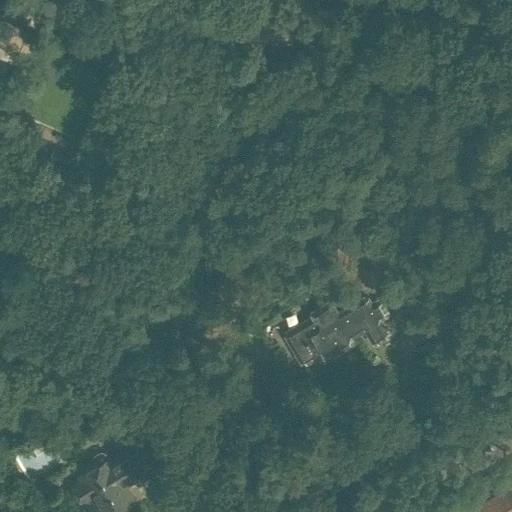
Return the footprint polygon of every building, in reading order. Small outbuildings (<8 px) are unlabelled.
[(49,22),(57,4),(47,0),(45,0),(38,17),(49,22)] [(216,14),(215,48),(290,50),(291,17),(216,14)] [(97,147),(117,156),(126,136),(106,127),(97,147)] [(71,153),(64,150),(59,161),(67,164),(71,153)] [(141,192),(150,172),(130,163),(121,183),(141,192)] [(312,315),(287,329),(285,336),(300,361),(307,363),(365,329),(372,341),(379,343),(388,338),(390,331),(394,328),(395,326),(392,320),(389,319),(384,322),(383,319),(387,317),(389,310),(383,300),(376,298),(372,300),(369,297),(363,295),(338,310),(333,302),(327,300),(314,308),(312,315)] [(53,408),(34,419),(51,447),(70,436),(53,408)] [(82,481),(72,487),(81,502),(91,496),(100,511),(123,511),(122,509),(134,501),(125,485),(154,467),(140,443),(111,460),(105,451),(101,450),(93,455),(92,459),(96,465),(79,475),(82,481)] [(511,511),(511,487),(510,484),(495,493),(497,497),(477,508),(479,511),(511,511)]
